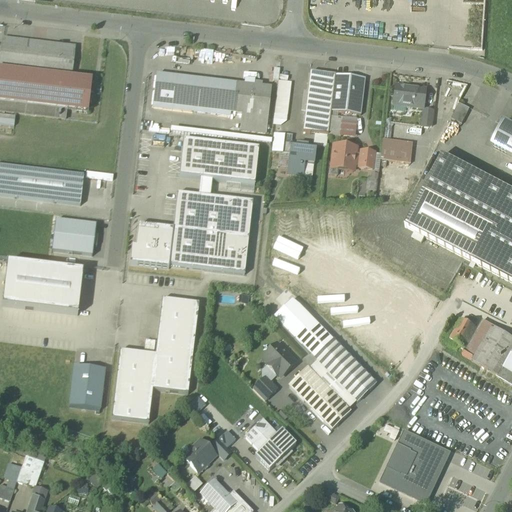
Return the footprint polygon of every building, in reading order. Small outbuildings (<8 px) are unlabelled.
[(74,50),(3,41),(0,68),(0,72),(70,80),(74,50)] [(70,80),(0,72),(0,113),(65,121),(66,111),(70,80)] [(335,78),(310,75),(302,135),(328,138),(330,119),(331,114),(335,78)] [(236,86),(156,77),(153,106),(232,116),(236,86)] [(365,81),(335,78),(331,114),(360,117),(365,81)] [(70,80),(66,111),(86,113),(90,83),(70,80)] [(291,85),(278,83),(274,116),(287,118),(291,85)] [(262,86),(255,85),(255,88),(236,86),(232,116),(241,117),(239,133),(266,136),(271,90),(261,89),(262,86)] [(426,91),(412,89),(411,90),(395,88),(392,107),(393,108),(393,106),(406,107),(406,109),(423,111),(426,91)] [(470,110),(459,105),(451,120),(462,126),(470,110)] [(432,130),(436,112),(425,110),(421,127),(432,130)] [(342,120),(330,119),(328,138),(340,139),(342,120)] [(511,132),(504,128),(493,150),(511,159),(511,132)] [(292,137),(284,137),(282,156),(289,156),(290,145),(291,145),(292,137)] [(182,142),(178,178),(254,187),(258,151),(182,142)] [(412,145),(383,142),(379,167),(386,168),(386,162),(410,165),(412,145)] [(291,145),(290,145),(289,156),(287,177),(303,179),(304,164),(314,165),(316,148),(291,145)] [(356,151),(334,148),(333,164),(332,164),(333,164),(332,172),(337,172),(353,174),(353,167),(359,167),(360,159),(355,158),(356,151)] [(374,156),(360,154),(360,159),(359,167),(358,170),(372,172),(374,156)] [(511,193),(442,157),(405,229),(415,234),(412,240),(421,245),(424,239),(511,284),(511,193)] [(337,172),(332,172),(333,164),(332,164),(333,164),(330,164),(329,177),(337,178),(337,172)] [(83,178),(0,167),(0,198),(80,208),(83,178)] [(131,247),(129,264),(168,269),(168,266),(243,275),(252,204),(176,195),(172,231),(138,227),(135,248),(131,247)] [(96,227),(55,222),(51,253),(92,258),(96,227)] [(314,231),(314,228),(310,228),(310,225),(302,227),(304,237),(321,234),(321,230),(314,231)] [(7,265),(2,308),(77,317),(82,274),(7,265)] [(151,390),(186,393),(196,304),(162,300),(156,357),(119,353),(112,418),(148,422),(151,390)] [(477,331),(461,322),(450,341),(465,350),(477,331)] [(511,339),(493,327),(487,337),(477,331),(465,350),(462,356),(471,362),(497,378),(497,379),(511,388),(511,339)] [(375,387),(333,343),(314,361),(357,405),(375,387)] [(295,366),(276,347),(262,361),(268,366),(266,368),(276,378),(276,379),(278,377),(281,380),(295,366)] [(105,371),(74,368),(69,408),(100,412),(105,371)] [(329,393),(307,371),(289,389),(331,432),(350,414),(337,402),(329,393)] [(268,386),(263,381),(252,392),(264,404),(277,392),(270,385),(276,379),(276,378),(270,385),(269,384),(268,386)] [(440,388),(430,401),(429,401),(414,418),(427,428),(438,413),(445,418),(453,408),(448,405),(454,398),(440,388)] [(341,397),(333,389),(329,393),(337,402),(341,397)] [(288,419),(282,413),(279,416),(285,422),(288,419)] [(262,422),(244,440),(259,454),(277,437),(262,422)] [(259,454),(254,459),(269,473),(295,448),(281,433),(277,437),(259,454)] [(450,455),(403,433),(378,485),(425,507),(450,455)] [(231,456),(218,443),(211,450),(223,463),(231,456)] [(215,459),(200,444),(190,454),(192,455),(186,461),(192,466),(190,468),(198,476),(215,459)] [(22,470),(13,467),(8,482),(17,484),(22,470)] [(40,470),(34,468),(32,474),(34,474),(34,475),(38,476),(40,470)] [(32,474),(22,470),(17,484),(29,488),(34,475),(34,474),(32,474)] [(188,487),(196,495),(204,486),(196,479),(188,487)] [(229,498),(215,483),(200,497),(214,511),(229,511),(236,506),(229,498)] [(87,486),(81,487),(81,490),(77,491),(78,496),(88,496),(87,486)] [(14,492),(0,488),(0,500),(10,504),(14,492)] [(35,489),(27,511),(40,511),(47,493),(35,489)] [(236,506),(229,511),(250,511),(233,494),(229,498),(236,506)] [(338,501),(327,494),(324,500),(335,507),(338,501)] [(155,496),(148,503),(152,507),(159,501),(155,496)]
